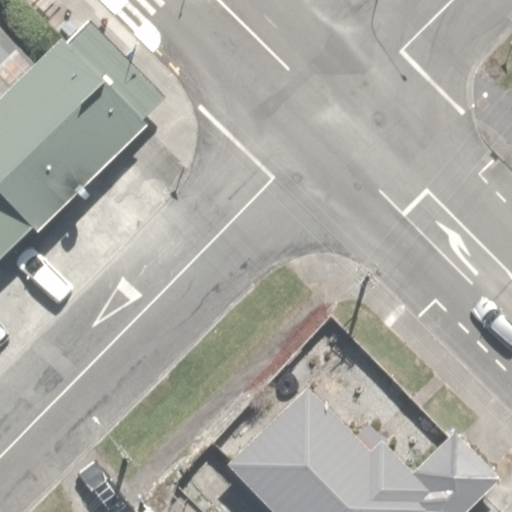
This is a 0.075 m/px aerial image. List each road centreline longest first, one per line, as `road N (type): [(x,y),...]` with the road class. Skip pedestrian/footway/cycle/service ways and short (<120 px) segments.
road 1 (residential): [(0,458),(340,112)]
road 2 (residential): [(511,268),(340,112)]
road 3 (residential): [(340,112),(223,0)]
road 4 (residential): [(340,112),(452,0)]
